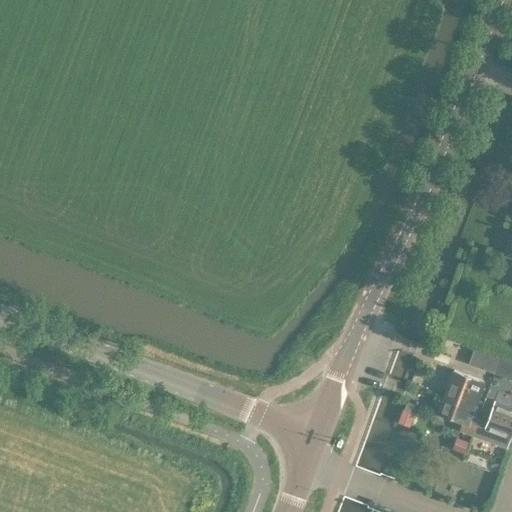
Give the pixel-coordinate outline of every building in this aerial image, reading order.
[(497,376),(503,360),(476,350),(470,366),(497,376)] [(511,363),(503,360),(497,376),(511,381),(511,363)] [(486,382),(456,371),(446,398),(460,403),(462,400),(477,405),(486,382)] [(460,403),(446,398),(440,415),(464,423),(461,430),(475,436),(481,420),(473,417),(477,405),(462,400),(460,403)] [(509,449),(511,440),(511,405),(496,400),(488,422),(481,420),(475,436),(509,449)] [(470,442),(458,437),(453,448),(465,453),(470,442)]
